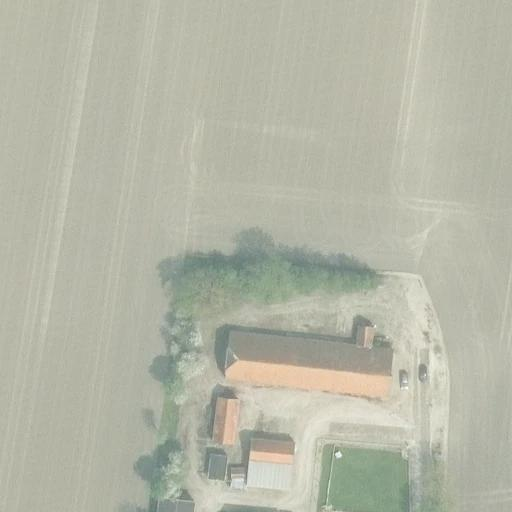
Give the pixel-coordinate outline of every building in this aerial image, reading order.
[(390,397),(395,349),(375,347),(377,327),(361,326),(359,345),(231,332),(227,381),(390,397)] [(214,440),(234,443),(240,399),(219,397),(214,440)] [(253,439),(247,485),(291,489),(296,444),(253,439)] [(213,454),(210,475),(226,477),(228,456),(213,454)] [(162,496),(159,511),(192,511),(194,500),(162,496)]
